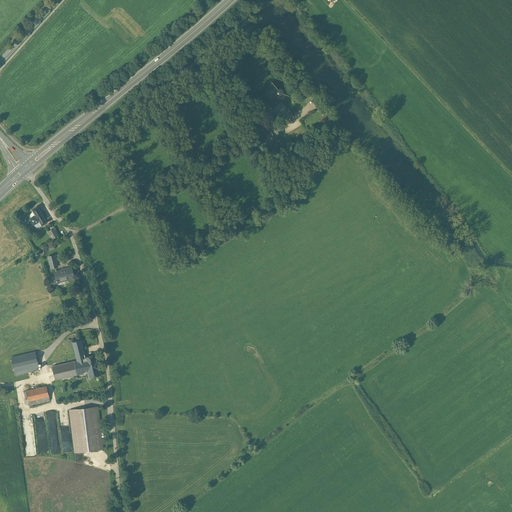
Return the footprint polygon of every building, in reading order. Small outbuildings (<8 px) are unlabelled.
[(277,90),(271,83),(268,86),(269,88),(265,91),(267,92),(265,94),(269,100),(274,96),(280,103),(282,101),(293,115),(297,111),(300,109),(289,96),(282,94),(283,91),(282,89),(280,89),(277,90)] [(327,116),(320,120),(326,130),(332,126),(327,116)] [(32,210),(36,215),(30,218),(34,224),(39,221),(42,225),(47,222),(37,207),(32,210)] [(54,228),(48,231),(52,239),(58,236),(54,228)] [(55,254),(48,256),(51,269),(58,267),(55,254)] [(67,270),(60,271),(62,282),(69,280),(70,282),(75,280),(72,267),(66,268),(67,270)] [(62,282),(60,271),(54,273),(55,275),(50,277),(52,284),(57,283),(57,285),(59,284),(58,283),(62,282)] [(74,342),(78,359),(86,357),(82,340),(74,342)] [(40,370),(35,351),(11,357),(16,375),(40,370)] [(90,356),(95,377),(102,375),(97,354),(90,356)] [(89,378),(95,377),(90,356),(86,357),(78,359),(78,360),(52,366),(55,380),(88,373),(89,378)] [(50,400),(47,386),(26,391),(30,405),(50,400)] [(98,407),(70,410),(75,452),(103,449),(98,407)]
